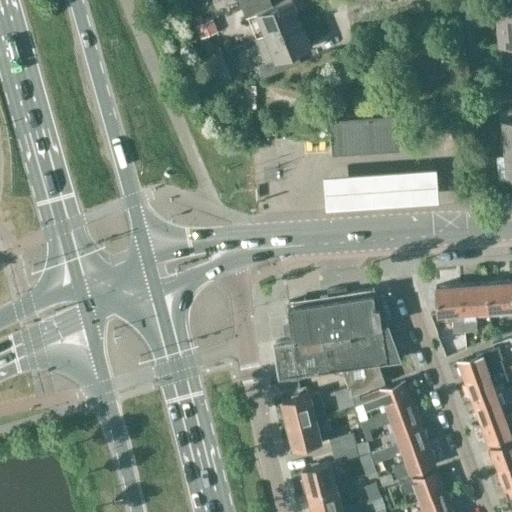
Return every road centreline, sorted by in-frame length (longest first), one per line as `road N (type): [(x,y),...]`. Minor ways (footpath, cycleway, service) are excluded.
road 1 (residential): [(486,511),(401,282),(396,233)]
road 2 (primary): [(0,15),(78,284)]
road 3 (residential): [(240,246),(247,344),(284,511)]
road 4 (primary): [(145,252),(75,0)]
road 5 (primary): [(213,511),(155,289)]
road 6 (primary): [(87,317),(136,511)]
road 7 (tertiary): [(396,233),(240,246)]
